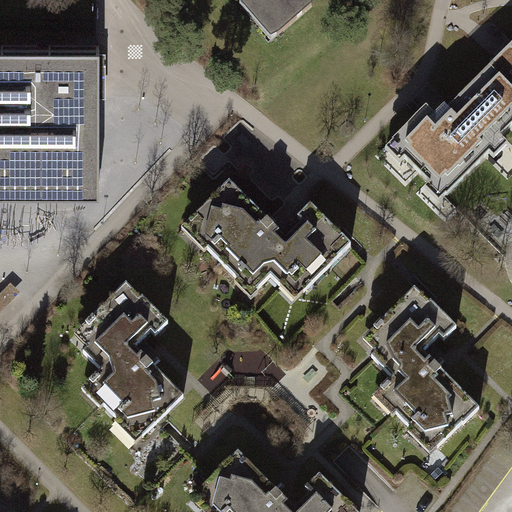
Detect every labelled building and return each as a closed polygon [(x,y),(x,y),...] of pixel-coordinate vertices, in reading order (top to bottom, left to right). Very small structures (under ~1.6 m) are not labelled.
[(235,0),(271,38),(312,0),(235,0)] [(0,186),(98,187),(98,43),(0,42),(0,186)] [(473,87),(511,125),(511,47),(504,56),(473,87)] [(511,126),(511,125),(473,87),(448,111),(445,109),(440,113),(435,118),(426,110),(393,143),(406,156),(404,159),(431,186),(433,184),(446,197),(490,154),(488,151),(511,126)] [(304,221),(288,237),(231,181),(183,229),(205,251),(209,247),(242,280),(237,285),(253,300),(273,280),(296,304),(354,245),(313,205),(301,217),(304,221)] [(11,284),(0,295),(0,314),(20,293),(11,284)] [(127,284),(74,337),(87,349),(82,354),(100,372),(81,391),(137,446),(185,397),(134,347),(152,329),(157,334),(167,323),(127,284)] [(459,328),(434,303),(432,305),(417,290),(366,341),(379,353),(375,357),(396,379),(376,398),(433,455),(480,409),(424,352),(443,333),(448,338),(459,328)] [(298,509),(240,451),(190,501),(201,511),(358,511),(322,476),(307,490),(312,495),(298,509)]
